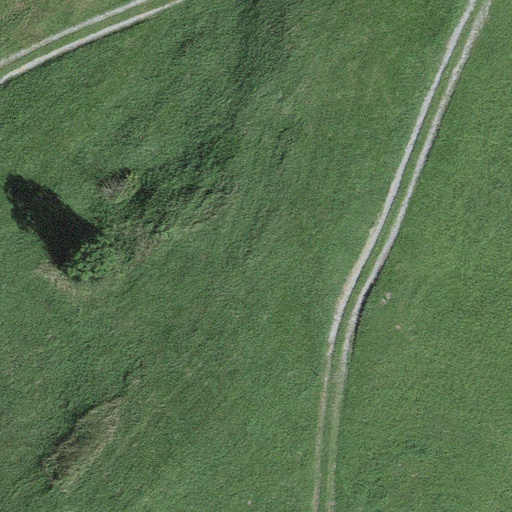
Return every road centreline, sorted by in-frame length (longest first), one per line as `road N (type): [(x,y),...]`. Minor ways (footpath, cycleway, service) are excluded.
road 1 (track): [(323,511),(346,309),(481,0)]
road 2 (track): [(167,0),(0,76)]
